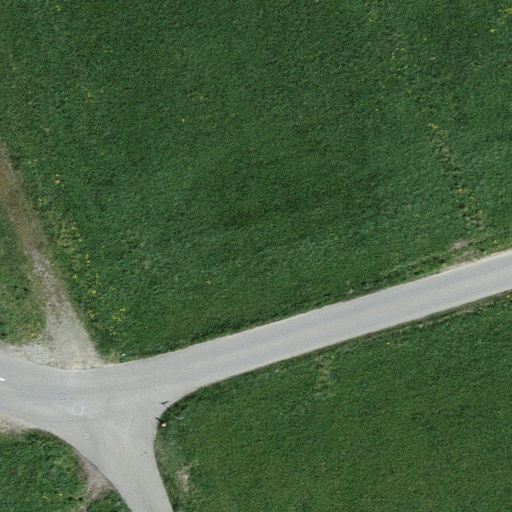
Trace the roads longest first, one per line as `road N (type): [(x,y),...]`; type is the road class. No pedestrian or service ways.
road 1 (unclassified): [(118,412),(511,283)]
road 2 (unclassified): [(0,369),(118,412)]
